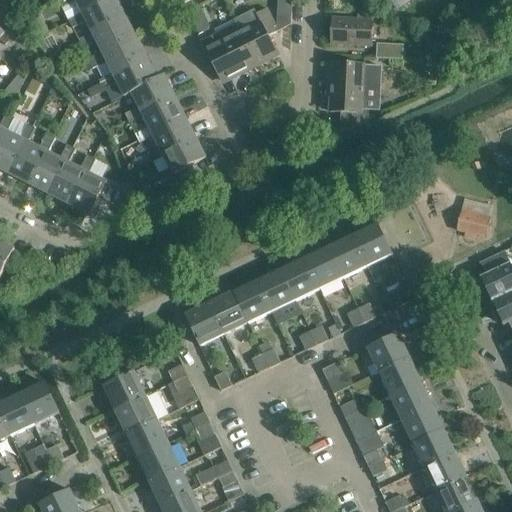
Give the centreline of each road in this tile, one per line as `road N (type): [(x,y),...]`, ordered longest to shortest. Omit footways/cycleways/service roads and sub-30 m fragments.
road 1 (residential): [(0,205),(75,242),(245,166)]
road 2 (residential): [(245,166),(295,140),(308,0)]
road 3 (residential): [(245,166),(167,0)]
road 4 (residential): [(511,407),(447,269)]
